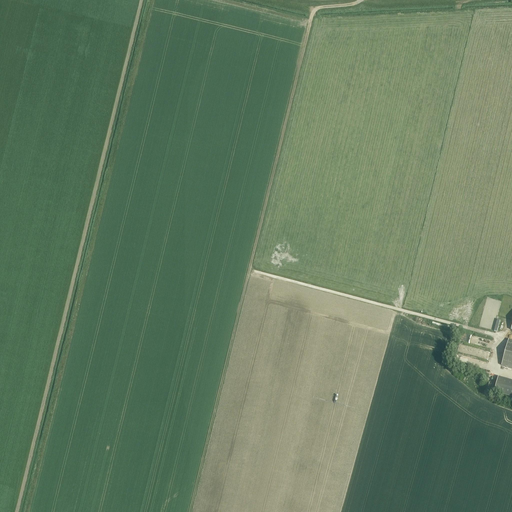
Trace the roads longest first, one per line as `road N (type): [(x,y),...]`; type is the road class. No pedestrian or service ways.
road 1 (track): [(188,511),(313,10),(359,0)]
road 2 (track): [(494,335),(249,270)]
road 3 (track): [(359,0),(481,0)]
